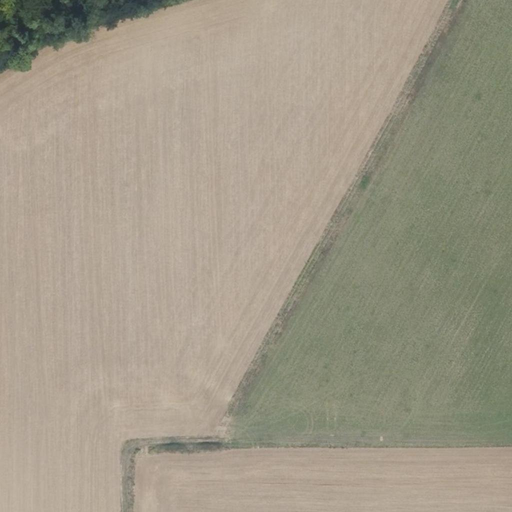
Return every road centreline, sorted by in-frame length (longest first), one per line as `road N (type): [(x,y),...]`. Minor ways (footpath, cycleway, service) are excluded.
road 1 (track): [(213,442),(455,0)]
road 2 (track): [(124,511),(126,459),(145,444),(511,439)]
